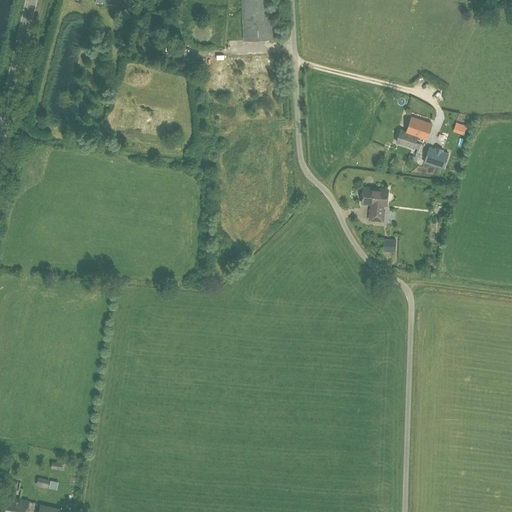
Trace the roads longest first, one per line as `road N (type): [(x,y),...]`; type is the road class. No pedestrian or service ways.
road 1 (unclassified): [(405,511),(411,301),(402,283),(373,269),(306,169),(293,0)]
road 2 (tertiary): [(0,135),(31,0)]
